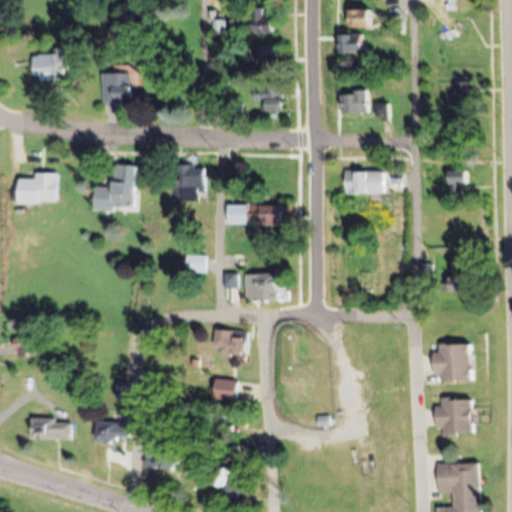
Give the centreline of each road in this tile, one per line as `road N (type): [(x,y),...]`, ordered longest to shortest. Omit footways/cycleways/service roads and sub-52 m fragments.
road 1 (residential): [(417,142),(100,135),(0,114)]
road 2 (residential): [(170,314),(511,315)]
road 3 (residential): [(319,316),(314,0)]
road 4 (residential): [(278,511),(268,315)]
road 5 (tertiary): [(161,511),(0,461)]
